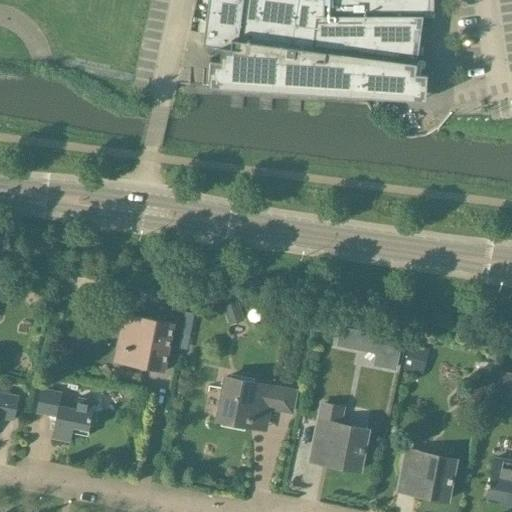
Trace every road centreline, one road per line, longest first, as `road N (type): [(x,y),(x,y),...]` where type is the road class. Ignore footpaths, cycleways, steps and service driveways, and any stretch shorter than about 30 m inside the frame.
road 1 (tertiary): [(293,233),(169,203),(0,184)]
road 2 (tertiary): [(0,197),(136,220),(293,233)]
road 3 (residential): [(0,473),(29,471),(238,511)]
road 4 (tertiary): [(293,233),(419,251)]
